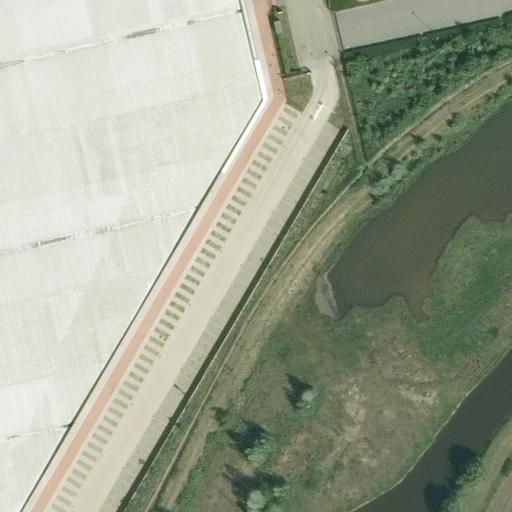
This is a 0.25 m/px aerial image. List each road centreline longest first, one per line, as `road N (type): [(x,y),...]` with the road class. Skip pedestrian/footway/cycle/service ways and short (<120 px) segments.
road 1 (track): [(160,511),(284,284),(357,203)]
road 2 (track): [(357,203),(415,146),(511,75)]
